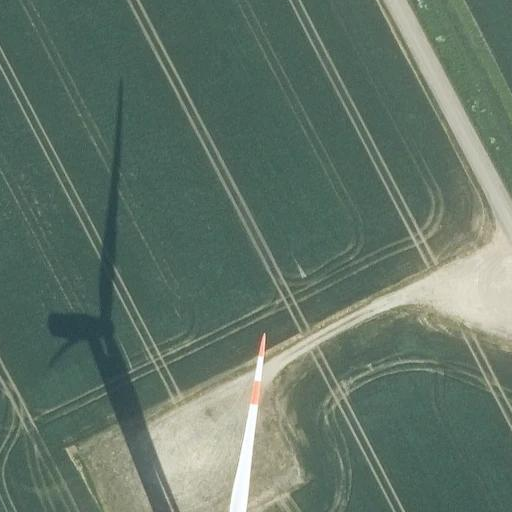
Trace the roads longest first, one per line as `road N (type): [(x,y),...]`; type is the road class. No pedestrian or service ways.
road 1 (track): [(511,256),(392,301),(247,383),(197,444)]
road 2 (unclassified): [(511,224),(400,0)]
